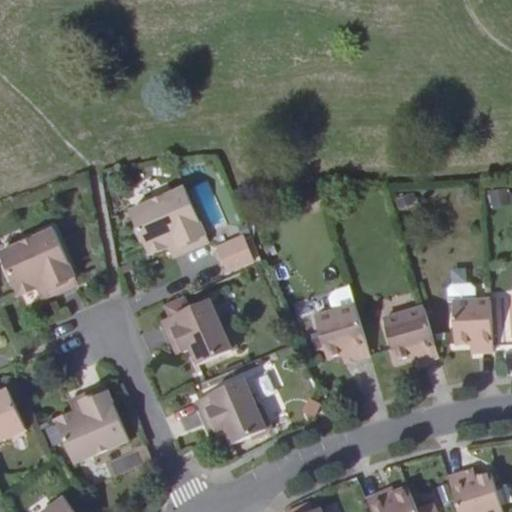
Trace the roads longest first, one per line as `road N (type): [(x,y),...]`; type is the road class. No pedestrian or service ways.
road 1 (residential): [(231,499),(306,461),(400,432),(511,411)]
road 2 (residential): [(72,331),(111,317),(195,511)]
